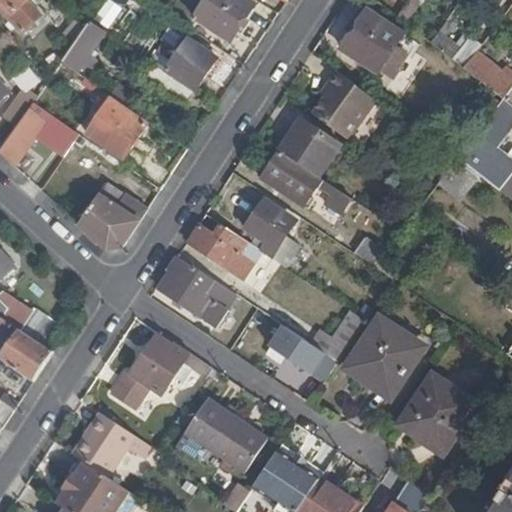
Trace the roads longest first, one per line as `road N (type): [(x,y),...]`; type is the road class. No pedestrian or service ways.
road 1 (residential): [(119,290),(320,0)]
road 2 (residential): [(119,290),(378,463)]
road 3 (residential): [(0,475),(119,290)]
road 4 (residential): [(0,185),(119,290)]
